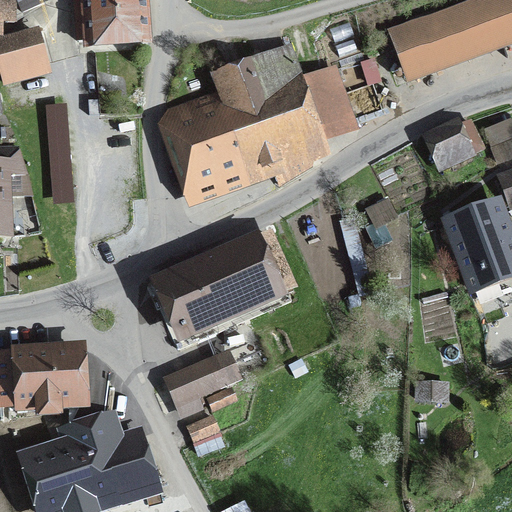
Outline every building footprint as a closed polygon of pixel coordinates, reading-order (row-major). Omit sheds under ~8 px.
[(13,0),(0,0),(0,26),(14,26),(13,0)] [(92,39),(93,41),(141,38),(139,0),(79,0),(80,16),(77,17),(78,40),(92,39)] [(511,41),(511,0),(483,0),(452,11),(468,57),(511,41)] [(393,33),(409,79),(468,57),(452,11),(393,33)] [(0,58),(6,83),(48,73),(38,32),(0,41),(0,58)] [(309,104),(291,53),(215,80),(225,109),(198,118),(196,112),(173,120),(197,189),(271,163),(279,187),(312,169),(290,110),(309,104)] [(364,59),(367,83),(381,82),(378,58),(364,59)] [(349,62),(350,86),(364,85),(362,61),(349,62)] [(326,146),(357,135),(335,73),(304,84),(326,146)] [(0,106),(10,124),(52,102),(42,84),(0,106)] [(468,122),(427,142),(436,158),(443,155),(448,165),(466,157),(465,155),(481,148),(468,122)] [(19,147),(0,147),(0,229),(2,230),(0,189),(0,175),(8,175),(8,168),(26,168),(19,147)] [(511,173),(501,178),(511,206),(511,205),(511,173)] [(386,204),(374,210),(380,224),(393,218),(386,204)] [(510,274),(509,271),(511,270),(511,243),(498,205),(448,224),(468,276),(479,272),(484,284),(510,274)] [(271,239),(162,286),(181,334),(292,286),(271,239)] [(25,403),(85,401),(84,392),(88,391),(85,346),(2,350),(4,396),(24,395),(25,403)] [(167,381),(177,405),(218,388),(209,365),(167,381)] [(418,401),(446,402),(447,386),(418,385),(418,401)] [(204,404),(181,415),(186,427),(210,417),(204,404)] [(74,423),(80,441),(85,456),(54,466),(68,510),(154,485),(141,442),(105,453),(101,439),(112,436),(103,408),(94,416),(74,423)] [(193,425),(196,451),(225,447),(221,422),(193,425)] [(68,511),(68,510),(54,466),(85,456),(80,441),(31,455),(47,511),(68,511)]
